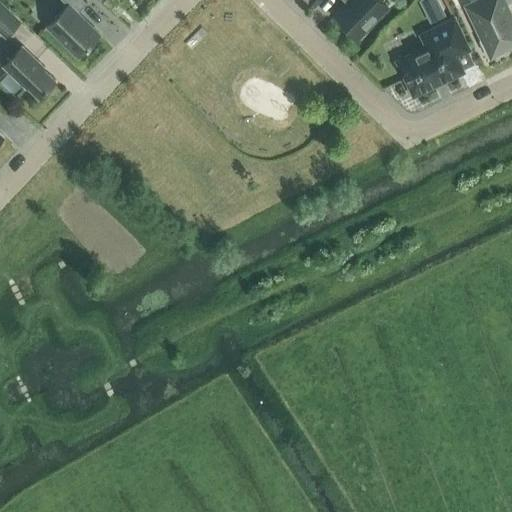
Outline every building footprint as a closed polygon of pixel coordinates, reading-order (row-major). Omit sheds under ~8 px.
[(87,2),(85,0),(63,0),(67,4),(47,24),(78,55),(100,34),(77,12),(87,2)] [(344,0),(347,3),(336,14),(358,36),(359,35),(357,33),(366,25),(368,26),(377,17),(375,15),(385,6),(386,7),(387,6),(381,0),(344,0)] [(431,25),(447,18),(438,0),(425,0),(420,3),(431,25)] [(511,19),(505,4),(511,0),(478,0),(467,5),(483,38),(479,39),(486,53),(490,51),(491,54),(494,53),(496,57),(510,50),(508,46),(511,44),(511,19)] [(0,2),(0,31),(6,37),(20,22),(6,8),(0,2)] [(428,47),(400,61),(409,80),(408,82),(413,95),(426,88),(425,86),(430,83),(433,87),(446,81),(443,77),(460,70),(453,55),(467,49),(453,20),(422,35),(428,47)] [(23,45),(3,65),(26,87),(27,86),(39,97),(56,79),(44,68),(45,67),(23,45)]
